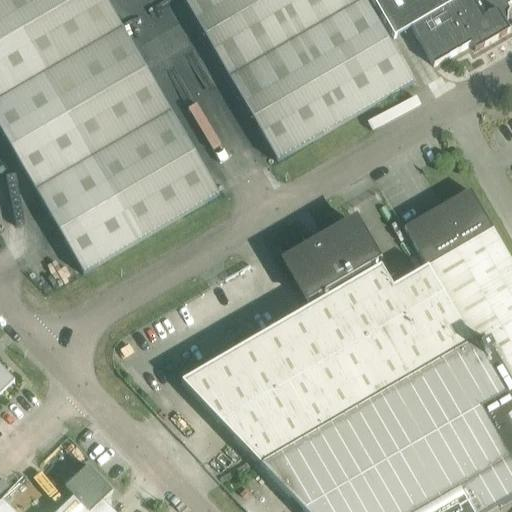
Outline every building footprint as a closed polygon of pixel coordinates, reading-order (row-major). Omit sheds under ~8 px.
[(102,0),(0,0),(0,133),(35,194),(83,277),(218,199),(102,0)] [(361,0),(181,0),(277,165),(412,86),(361,0)] [(511,0),(369,0),(394,42),(411,31),(433,69),(471,48),(475,55),(509,34),(502,23),(506,21),(507,21),(507,16),(510,11),(509,11),(507,7),(511,4),(511,0)] [(442,210),(404,232),(426,271),(427,271),(428,271),(471,347),(473,346),(505,399),(480,414),(511,469),(511,268),(491,234),(492,233),(470,194),(442,210)] [(181,386),(221,429),(260,469),(471,347),(428,271),(393,291),(380,270),(372,275),(369,270),(377,265),(354,225),(285,266),(308,305),(317,300),(320,305),(181,386)] [(473,346),(471,347),(260,469),(300,511),(493,511),(511,501),(511,469),(480,414),(505,399),(473,346)] [(0,369),(0,398),(14,385),(0,369)] [(110,511),(108,510),(103,504),(112,495),(88,469),(64,491),(73,501),(60,511),(10,511),(2,503),(0,505),(0,511),(110,511)]
